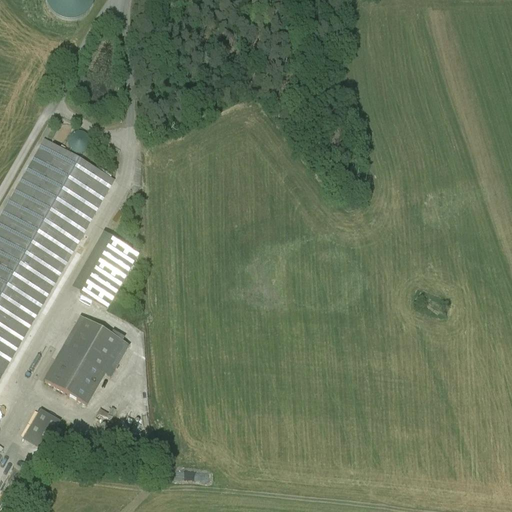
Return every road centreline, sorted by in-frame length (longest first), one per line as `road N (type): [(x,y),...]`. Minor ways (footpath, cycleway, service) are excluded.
road 1 (track): [(20,461),(69,479),(396,511)]
road 2 (track): [(0,194),(115,0)]
road 3 (unclassified): [(129,160),(129,0)]
